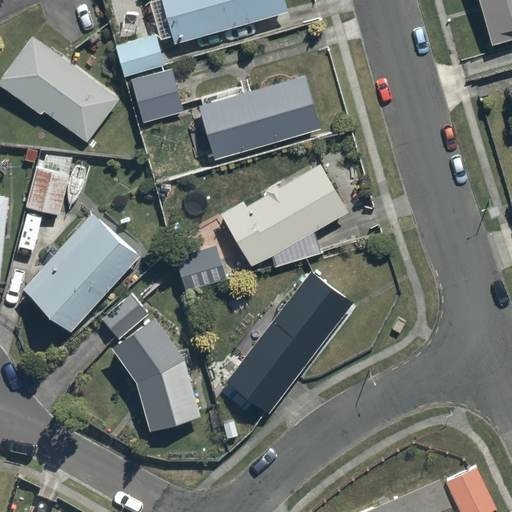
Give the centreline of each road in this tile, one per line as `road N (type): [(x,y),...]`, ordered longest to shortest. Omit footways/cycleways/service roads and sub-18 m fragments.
road 1 (residential): [(488,353),(381,0)]
road 2 (residential): [(488,353),(388,399),(301,456),(236,511)]
road 3 (residential): [(181,511),(0,412)]
